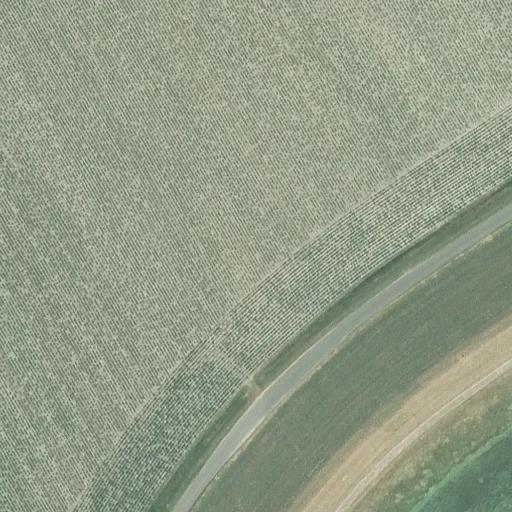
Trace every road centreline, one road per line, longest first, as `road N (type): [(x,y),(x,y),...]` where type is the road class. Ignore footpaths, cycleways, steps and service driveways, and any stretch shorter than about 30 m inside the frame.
road 1 (unclassified): [(178,511),(241,425),(327,345),(511,214)]
road 2 (track): [(511,366),(448,408),(338,511)]
